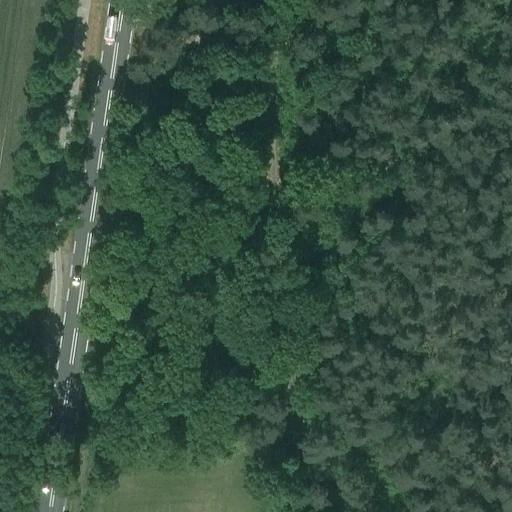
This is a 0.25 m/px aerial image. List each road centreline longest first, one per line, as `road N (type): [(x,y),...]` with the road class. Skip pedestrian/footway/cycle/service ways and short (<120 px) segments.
road 1 (primary): [(122,0),(50,511)]
road 2 (track): [(272,0),(272,197),(299,511)]
